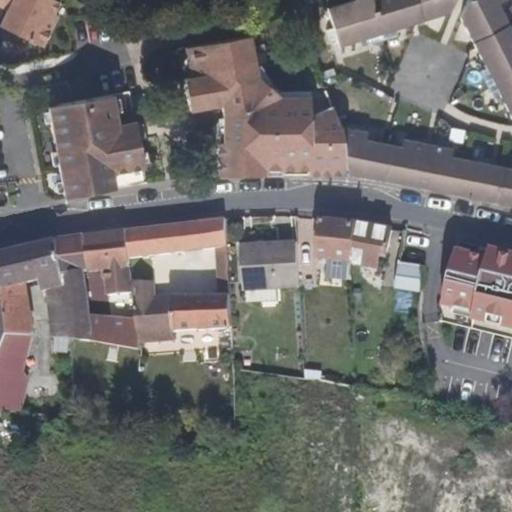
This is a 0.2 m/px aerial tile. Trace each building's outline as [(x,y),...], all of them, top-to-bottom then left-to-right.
[(60,3),(53,0),(0,0),(0,8),(7,11),(6,13),(15,17),(8,31),(42,48),(57,15),(54,14),(60,3)] [(424,21),(450,13),(454,0),(354,0),(354,1),(328,9),(340,48),(424,21)] [(511,30),(509,24),(499,5),(507,0),(469,0),(468,1),(461,20),(473,43),(486,68),(480,71),(494,98),(499,95),(511,119),(511,30)] [(0,26),(8,31),(15,17),(6,13),(0,24),(0,26)] [(341,128),(331,106),(309,116),(309,98),(279,98),(257,77),(249,35),(184,48),(190,77),(183,78),(188,104),(188,110),(220,105),(222,110),(222,114),(222,143),(217,143),(217,176),(265,177),(265,171),(309,171),(309,177),(347,177),(341,128)] [(144,169),(136,129),(135,121),(117,125),(116,120),(112,96),(47,107),(63,199),(115,190),(112,175),(144,169)] [(136,129),(222,110),(220,105),(188,110),(188,104),(140,115),(116,120),(117,125),(135,121),(136,129)] [(511,170),(504,170),(451,159),(452,150),(436,147),(435,155),(419,152),(420,144),(404,140),(403,149),(365,141),(356,140),(358,131),(341,128),(347,177),(384,181),(497,205),(511,207),(511,170)] [(365,141),(366,133),(358,131),(356,140),(365,141)] [(435,155),(436,147),(420,144),(419,152),(435,155)] [(131,259),(228,247),(226,220),(128,232),(131,259)] [(353,264),(355,224),(323,221),(319,259),(353,264)] [(388,256),(393,230),(355,224),(353,264),(378,268),(380,255),(388,256)] [(131,259),(128,232),(85,236),(59,241),(72,339),(93,342),(140,351),(138,330),(137,323),(92,319),(90,298),(86,273),(89,272),(89,273),(105,271),(108,296),(134,292),(133,284),(131,259)] [(52,337),(72,339),(59,241),(0,253),(0,283),(6,336),(0,351),(0,411),(21,413),(30,382),(24,375),(34,336),(26,285),(41,283),(43,293),(47,293),(52,337)] [(300,289),(298,244),(297,243),(241,246),(244,293),(247,292),(278,290),(300,289)] [(511,255),(459,243),(441,321),(511,337),(511,255)] [(422,295),(424,269),(399,266),(395,289),(396,289),(394,301),(421,305),(422,295)] [(233,328),(231,298),(230,295),(199,297),(173,297),(173,296),(157,297),(156,282),(133,284),(134,292),(137,323),(138,330),(138,335),(175,333),(233,328)] [(279,302),(278,290),(247,292),(248,304),(279,302)] [(176,342),(175,333),(138,335),(139,344),(176,342)] [(429,374),(427,354),(427,349),(426,345),(425,344),(415,345),(417,360),(412,360),(414,376),(429,375),(429,374)] [(28,450),(31,430),(18,429),(15,451),(28,453),(28,450)] [(511,511),(511,493),(440,494),(439,511),(511,511)]
